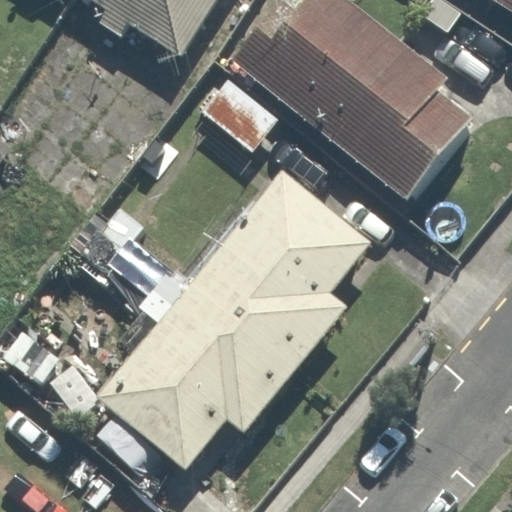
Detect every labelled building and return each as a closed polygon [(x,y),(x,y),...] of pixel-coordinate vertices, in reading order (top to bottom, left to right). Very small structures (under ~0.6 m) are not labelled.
[(29,0),(37,5),(40,0),(85,0),(95,6),(84,23),(127,51),(138,33),(180,61),(219,0),(29,0)] [(480,111),(337,0),(251,0),(209,55),(225,71),(198,110),(249,150),(276,116),(401,213),(480,111)] [(511,0),(433,0),(511,49),(511,0)] [(17,156),(0,177),(0,253),(28,276),(82,209),(17,156)] [(273,162),(91,395),(214,492),(397,259),(273,162)] [(12,432),(0,446),(0,511),(92,511),(100,501),(85,489),(12,432)]
